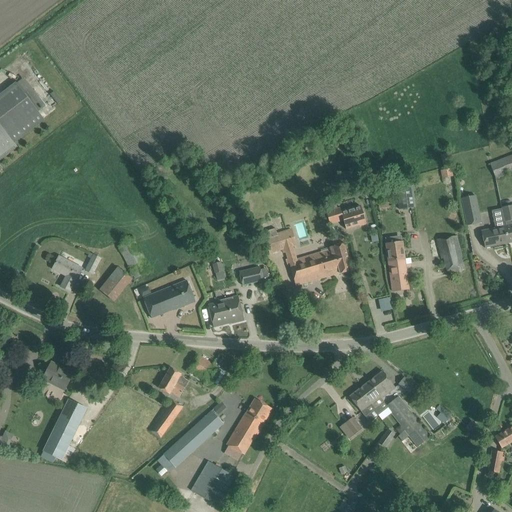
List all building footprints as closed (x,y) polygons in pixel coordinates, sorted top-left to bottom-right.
[(0,172),(4,169),(0,164),(0,160),(19,146),(15,142),(45,119),(40,112),(16,83),(0,95),(0,172)] [(347,128),(345,128),(346,125),(340,123),(334,139),(342,142),(347,128)] [(511,154),(490,163),(496,179),(511,173),(511,154)] [(416,207),(412,182),(398,184),(401,209),(416,207)] [(468,226),(483,222),(477,194),(462,198),(468,226)] [(511,204),(502,207),(502,209),(505,220),(511,218),(511,204)] [(337,208),(326,212),(327,215),(330,225),(343,221),(346,230),(359,226),(359,227),(366,224),(360,205),(341,211),(340,208),(337,208)] [(495,228),(481,231),(483,238),(485,248),(508,243),(511,242),(511,218),(505,220),(502,209),(492,211),(495,228)] [(276,229),(263,232),(264,237),(266,243),(269,252),(269,254),(282,250),(284,254),(286,253),(293,251),(294,249),(293,247),(294,246),(289,229),(277,233),(276,229)] [(462,274),(461,268),(465,267),(458,235),(438,239),(442,259),(444,258),(447,271),(448,277),(462,274)] [(287,259),(285,260),(288,268),(290,267),(292,275),(295,284),(334,273),(334,275),(351,270),(343,243),(341,237),(332,240),(334,246),(328,248),(321,250),(321,252),(322,254),(297,262),(297,260),(296,258),(295,257),(287,259)] [(397,237),(385,238),(386,244),(389,267),(391,281),(393,291),(409,289),(408,284),(407,279),(405,265),(402,242),(398,242),(397,237)] [(133,238),(118,246),(134,278),(149,270),(133,238)] [(101,258),(93,254),(85,271),(93,275),(101,258)] [(70,291),(74,282),(75,281),(76,281),(82,268),(59,257),(53,269),(66,276),(61,287),(70,291)] [(215,274),(223,272),(221,262),(212,264),(215,274)] [(239,273),(242,286),(263,281),(260,268),(260,266),(239,271),(239,273)] [(132,279),(118,267),(99,290),(114,302),(132,279)] [(167,288),(143,298),(151,319),(175,310),(175,311),(196,303),(186,280),(167,288)] [(232,323),(232,324),(244,321),(238,296),(226,299),(227,300),(218,303),(208,305),(214,327),(232,323)] [(210,384),(219,368),(198,355),(189,371),(210,384)] [(65,388),(73,373),(52,362),(43,379),(50,383),(51,381),(65,388)] [(181,374),(170,368),(165,377),(160,386),(179,397),(188,382),(179,377),(181,374)] [(360,389),(350,397),(353,401),(356,405),(361,412),(362,411),(365,416),(371,422),(378,415),(387,408),(386,406),(383,402),(380,399),(386,394),(389,391),(395,387),(393,384),(389,379),(383,371),(369,382),(360,389)] [(409,393),(415,386),(404,377),(398,384),(409,393)] [(416,445),(429,436),(399,397),(386,406),(387,408),(400,425),(405,431),(409,436),(416,445)] [(54,457),(61,461),(87,408),(68,399),(43,451),(44,451),(41,457),(52,462),(54,457)] [(149,431),(161,439),(181,406),(169,399),(149,431)] [(242,453),(244,455),(253,439),(254,440),(259,433),(264,424),(263,424),(272,409),(255,399),(246,413),(238,426),(227,445),(228,446),(224,452),(238,460),(242,453)] [(214,409),(219,414),(226,407),(221,402),(214,409)] [(167,471),(169,473),(222,422),(211,411),(158,461),(162,465),(167,471)] [(354,435),(362,429),(352,417),(345,423),(354,435)] [(467,426),(472,431),(477,426),(472,421),(467,426)] [(400,425),(396,429),(400,434),(405,431),(400,425)] [(511,427),(496,437),(502,448),(511,441),(511,427)] [(395,434),(387,429),(378,442),(385,448),(395,434)] [(400,434),(398,436),(402,442),(409,436),(405,431),(400,434)] [(0,440),(1,441),(0,443),(0,447),(6,450),(13,436),(6,432),(3,438),(1,437),(0,438),(0,440)] [(505,453),(501,452),(493,451),(490,471),(501,473),(503,461),(505,461),(506,457),(504,457),(505,453)] [(192,490),(219,505),(236,476),(208,461),(192,490)] [(162,465),(157,469),(163,475),(167,471),(162,465)]
